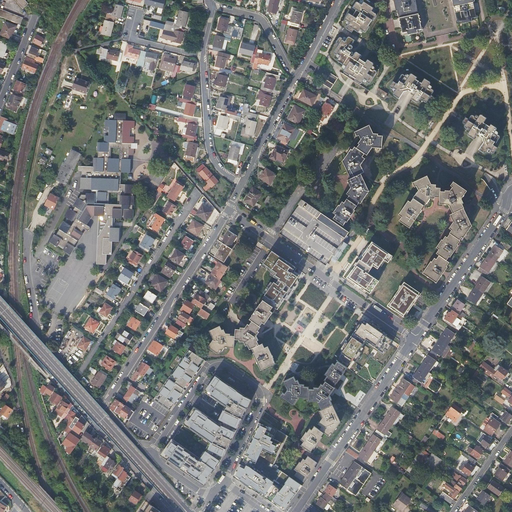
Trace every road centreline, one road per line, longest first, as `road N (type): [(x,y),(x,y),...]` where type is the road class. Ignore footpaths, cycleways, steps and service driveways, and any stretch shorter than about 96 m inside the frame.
road 1 (primary): [(184,510),(0,306)]
road 2 (residential): [(223,481),(261,400),(259,390),(220,365),(205,374),(150,456)]
road 3 (residential): [(103,406),(228,210)]
road 4 (residential): [(197,193),(71,384)]
road 5 (residential): [(228,210),(414,338)]
road 6 (residential): [(295,511),(414,338)]
road 7 (residential): [(414,338),(506,204)]
road 8 (residential): [(241,183),(218,166),(209,146),(202,55)]
road 9 (residential): [(98,413),(92,422),(173,511)]
road 10 (residential): [(298,75),(241,183)]
road 11 (residential): [(211,5),(261,20),(298,75)]
